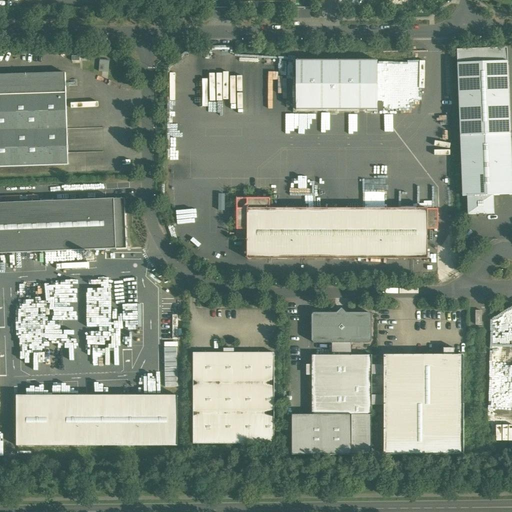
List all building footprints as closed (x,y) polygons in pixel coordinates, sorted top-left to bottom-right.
[(507,48),(457,50),(457,64),(508,62),(507,48)] [(99,70),(108,71),(110,60),(100,59),(99,70)] [(378,61),(296,62),(296,112),(378,111),(378,61)] [(508,62),(457,64),(460,136),(510,134),(508,62)] [(65,73),(0,75),(0,95),(66,94),(65,73)] [(66,94),(0,95),(0,167),(68,165),(66,94)] [(511,179),(510,134),(460,136),(462,196),(462,197),(467,197),(493,196),(511,194),(511,179)] [(493,196),(467,197),(468,215),(478,214),(478,213),(483,212),(483,214),(494,214),(493,196)] [(114,199),(0,203),(0,253),(116,249),(114,199)] [(124,199),(114,199),(116,249),(126,249),(124,199)] [(270,199),(237,199),(237,240),(247,240),(247,209),(270,209),(270,199)] [(270,209),(247,209),(247,240),(247,259),(427,259),(427,230),(427,209),(270,209)] [(438,209),(427,209),(427,230),(438,230),(438,209)] [(228,213),(219,213),(219,231),(228,231),(228,213)] [(39,312),(50,310),(48,289),(50,289),(49,279),(28,282),(32,314),(28,315),(27,303),(19,304),(21,321),(29,320),(28,318),(40,316),(39,312)] [(511,307),(492,316),(489,425),(493,428),(493,444),(495,440),(495,425),(511,425),(511,307)] [(369,313),(346,313),(341,308),(337,313),(313,313),(311,315),(311,341),(313,343),(332,343),(351,343),(369,343),(371,341),(371,315),(369,313)] [(351,343),(332,343),(331,355),(351,355),(351,343)] [(177,386),(176,346),(163,347),(164,386),(177,386)] [(274,353),(193,353),(193,444),(274,444),(274,353)] [(331,355),(311,355),(312,415),(372,415),(372,404),(372,366),(371,355),(351,355),(331,355)] [(443,355),(383,355),(383,366),(383,404),(384,455),(464,455),(463,355),(455,355),(454,355),(443,355)] [(383,366),(372,366),(372,404),(383,404),(383,366)] [(179,395),(53,395),(53,384),(42,384),(42,395),(21,395),(21,445),(179,446),(179,395)] [(372,415),(312,415),(292,415),(292,455),(372,455),(372,415)]
